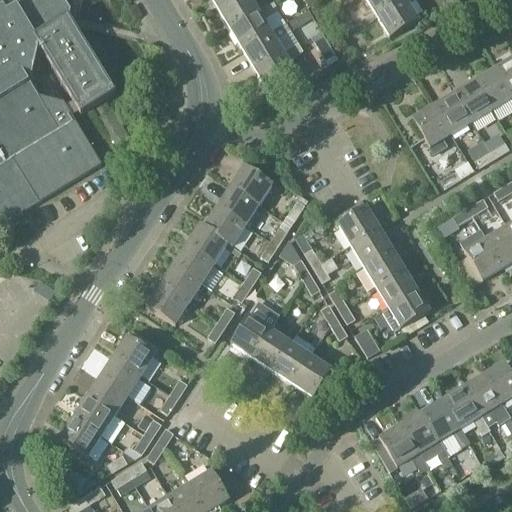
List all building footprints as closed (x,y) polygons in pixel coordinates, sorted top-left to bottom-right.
[(0,0),(0,229),(3,228),(101,168),(71,118),(79,114),(80,117),(92,110),(99,106),(111,99),(115,97),(73,28),(71,25),(70,24),(68,20),(69,19),(70,12),(62,0),(0,0)] [(209,0),(218,14),(240,0),(209,0)] [(240,0),(218,14),(230,34),(261,16),(260,14),(252,2),(255,0),(240,0)] [(407,3),(404,0),(365,0),(364,1),(376,21),(407,3)] [(420,24),(407,3),(376,21),(389,43),(420,24)] [(273,6),(260,14),(261,16),(230,34),(243,55),(273,36),(272,35),(265,22),(278,14),(273,6)] [(273,36),(243,55),(255,75),(285,57),(284,55),(277,43),(291,34),(286,27),(272,35),(273,36)] [(311,41),(319,55),(329,49),(321,35),(311,41)] [(298,46),(284,55),(285,57),(255,75),(268,97),(298,79),(289,63),(303,55),(298,46)] [(511,62),(496,72),(511,98),(511,62)] [(511,98),(496,72),(475,85),(493,114),(511,103),(511,98)] [(493,114),(475,85),(454,97),(473,127),(493,114)] [(454,97),(434,109),(452,140),(473,127),(454,97)] [(452,140),(434,109),(412,122),(430,152),(434,158),(447,151),(444,144),(452,140)] [(491,156),(495,163),(510,155),(505,147),(491,156)] [(495,163),(491,156),(475,165),(479,173),(495,163)] [(229,190),(258,210),(273,188),(243,169),(229,190)] [(441,186),(446,193),(461,184),(456,176),(441,186)] [(511,195),(511,191),(509,187),(493,197),(498,204),(511,195)] [(229,190),(216,210),(245,230),(258,210),(229,190)] [(468,212),(472,220),(487,211),(483,203),(468,212)] [(294,224),(296,221),(304,209),(296,204),(288,216),(287,219),(294,224)] [(245,230),(216,210),(203,230),(204,231),(203,231),(229,248),(229,249),(231,251),(245,230)] [(349,250),(379,232),(366,210),(336,229),(349,250)] [(472,220),(468,212),(452,221),(457,229),(472,220)] [(204,231),(203,230),(199,228),(186,249),(215,268),(228,248),(229,249),(229,248),(203,231),(204,231)] [(511,266),(511,239),(506,230),(485,242),(503,272),(511,266)] [(280,231),(276,236),(270,246),(278,251),(284,241),(287,236),(280,231)] [(349,250),(362,271),(392,252),(379,232),(349,250)] [(503,272),(485,242),(464,255),(482,285),(503,272)] [(278,251),(270,246),(261,261),(269,266),(278,251)] [(186,249),(172,269),(201,288),(215,268),(186,249)] [(313,272),(321,267),(312,252),(304,256),(313,272)] [(362,271),(374,291),(404,273),(392,252),(362,271)] [(302,284),(310,279),(302,264),(294,269),(302,284)] [(330,283),(321,267),(313,272),(322,287),(330,283)] [(172,269),(159,289),(188,308),(201,288),(172,269)] [(243,286),(251,291),(261,276),(253,271),(243,286)] [(374,291),(387,312),(417,294),(404,273),(374,291)] [(319,294),(310,279),(302,284),(311,299),(319,294)] [(251,291),(243,286),(234,301),(241,306),(251,291)] [(188,308),(159,289),(146,310),(174,329),(188,308)] [(338,313),(346,308),(337,293),(329,298),(338,313)] [(417,294),(387,312),(400,334),(430,315),(417,294)] [(346,308),(338,313),(347,328),(355,324),(346,308)] [(330,330),(338,325),(330,310),(321,315),(330,330)] [(226,313),(217,327),(225,332),(234,318),(226,313)] [(252,362),(271,333),(250,319),(231,348),(252,362)] [(347,340),(338,325),(330,330),(339,345),(347,340)] [(225,332),(217,327),(207,342),(215,347),(225,332)] [(291,346),(271,333),(252,362),(272,375),(291,346)] [(380,355),(367,334),(355,341),(368,362),(380,355)] [(126,340),(112,361),(143,381),(157,360),(126,340)] [(311,359),(291,346),(272,375),(292,388),(311,359)] [(332,373),(311,359),(292,388),(313,402),(332,373)] [(143,381),(112,361),(99,381),(130,401),(143,381)] [(511,380),(504,367),(483,380),(501,411),(502,409),(511,403),(511,380)] [(367,378),(361,369),(353,373),(358,383),(367,378)] [(480,423),(482,421),(488,431),(496,426),(498,429),(503,426),(504,428),(511,423),(502,409),(501,411),(483,380),(462,392),(480,423)] [(130,401),(99,381),(86,401),(117,421),(130,401)] [(179,384),(170,399),(178,404),(188,390),(179,384)] [(462,392),(441,404),(460,435),(461,434),(474,426),(483,440),(491,435),(482,421),(480,423),(462,392)] [(178,404),(170,399),(160,414),(169,419),(178,404)] [(86,401),(73,421),(104,441),(117,421),(86,401)] [(441,404),(421,417),(439,447),(441,446),(454,438),(463,452),(470,448),(461,434),(460,435),(441,404)] [(439,447),(421,417),(400,429),(418,460),(420,458),(433,451),(442,465),(450,460),(441,446),(439,447)] [(145,435),(153,423),(145,419),(138,430),(145,435)] [(104,441),(73,421),(59,442),(90,462),(104,441)] [(145,435),(143,439),(152,444),(161,428),(153,423),(145,435)] [(418,460),(400,429),(379,442),(397,472),(413,463),(422,477),(429,473),(420,458),(418,460)] [(156,449),(164,454),(172,441),(164,436),(156,449)] [(152,444),(143,439),(134,454),(142,459),(152,444)] [(48,459),(46,461),(51,464),(55,467),(63,454),(54,448),(48,459)] [(164,454),(156,449),(145,465),(153,470),(164,454)] [(484,462),(489,471),(504,462),(499,452),(484,462)] [(472,458),(466,462),(473,473),(479,469),(472,458)] [(127,467),(122,459),(107,469),(112,477),(127,467)] [(126,475),(131,483),(146,473),(142,466),(126,475)] [(64,486),(79,495),(87,482),(72,473),(64,486)] [(211,474),(190,487),(205,511),(215,511),(229,504),(211,474)] [(131,483),(126,475),(111,484),(116,492),(131,483)] [(205,511),(190,487),(169,500),(177,511),(205,511)] [(100,491),(85,501),(91,509),(106,500),(100,491)] [(177,511),(169,500),(149,511),(177,511)] [(86,511),(91,509),(85,501),(70,510),(71,511),(86,511)]
